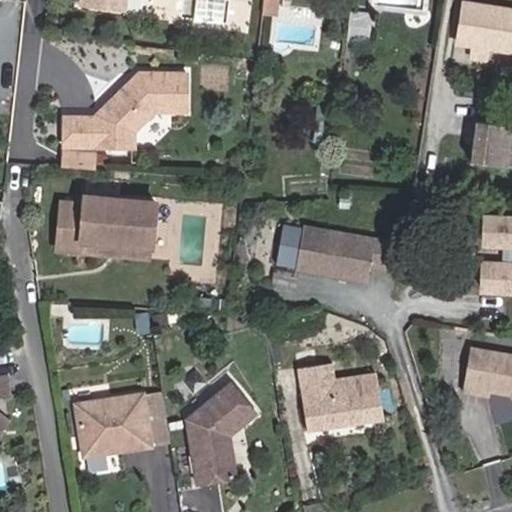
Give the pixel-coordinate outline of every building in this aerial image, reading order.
[(275,16),(277,1),(264,0),(263,14),(275,16)] [(459,40),(511,48),(511,8),(465,1),(459,40)] [(347,43),(367,45),(371,16),(350,13),(347,43)] [(160,114),(192,116),(195,78),(148,73),(99,115),(99,116),(70,114),(67,142),(137,148),(138,132),(160,114)] [(511,124),(477,119),(471,160),(511,165),(511,124)] [(65,163),(95,166),(96,150),(66,148),(65,163)] [(63,195),(59,241),(82,243),(83,234),(110,237),(111,232),(122,233),(122,238),(152,240),(156,196),(86,190),(85,197),(63,195)] [(511,216),(494,215),(492,243),(511,245),(511,244),(511,216)] [(401,264),(405,240),(304,224),(304,225),(284,222),(278,261),(298,264),(298,265),(369,276),(372,260),(401,264)] [(111,232),(110,237),(83,234),(82,243),(151,249),(152,240),(122,238),(122,233),(111,232)] [(511,264),(510,264),(490,263),(488,290),(511,291),(511,264)] [(486,277),(482,266),(469,270),(472,282),(486,277)] [(511,352),(473,346),(466,389),(489,393),(490,388),(511,392),(511,352)] [(380,375),(338,382),(335,363),(301,369),(311,431),(348,426),(347,420),(358,418),(359,424),(387,420),(380,375)] [(224,432),(228,431),(255,409),(230,379),(186,415),(195,479),(234,473),(230,446),(226,442),(224,432)] [(0,398),(10,397),(8,380),(0,381),(0,398)] [(169,438),(161,386),(143,389),(150,441),(169,438)] [(150,441),(143,389),(75,399),(84,451),(150,441)] [(0,437),(11,424),(0,416),(0,437)]
